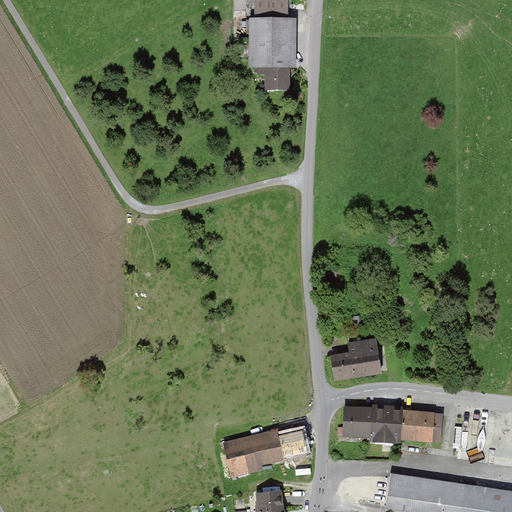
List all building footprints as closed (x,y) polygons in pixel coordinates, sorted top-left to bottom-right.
[(286,0),(251,0),(251,77),(257,77),(257,90),(286,90),(286,0)] [(349,356),(331,358),(334,383),(381,377),(377,343),(348,347),(349,356)] [(373,412),(346,410),(344,441),(371,442),(373,412)] [(402,414),(373,412),(371,442),(400,444),(402,414)] [(446,417),(402,414),(400,444),(444,447),(446,417)] [(221,445),(231,483),(263,475),(262,469),(309,457),(302,431),(278,437),(277,431),(221,445)] [(511,511),(511,494),(391,477),(386,511),(511,511)] [(283,511),(282,496),(256,500),(257,511),(283,511)]
